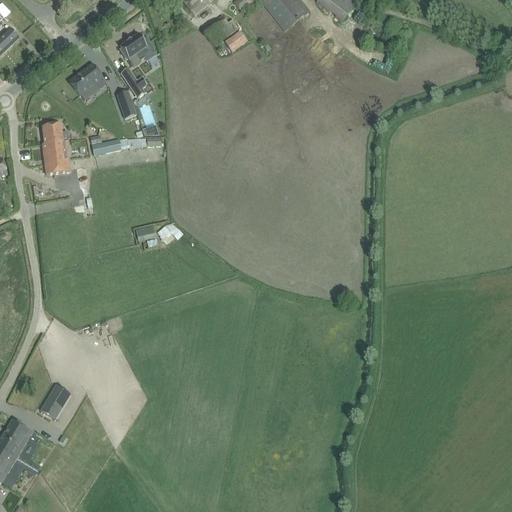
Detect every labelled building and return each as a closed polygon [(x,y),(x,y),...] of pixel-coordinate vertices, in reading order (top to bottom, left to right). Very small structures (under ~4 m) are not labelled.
[(194,16),(213,0),(182,0),(181,2),(194,16)] [(246,19),(260,8),(254,0),(238,0),(234,4),(246,19)] [(306,19),(310,17),(308,15),(309,14),(298,0),(258,0),(285,33),(305,17),(306,19)] [(342,24),(356,5),(350,0),(319,0),(316,4),(342,24)] [(228,24),(223,18),(204,31),(215,47),(238,30),(232,21),(228,24)] [(0,56),(19,39),(10,29),(0,38),(0,56)] [(240,33),(225,44),(232,53),(247,43),(240,33)] [(127,44),(120,49),(121,51),(120,51),(122,55),(124,57),(126,60),(128,60),(129,61),(136,56),(141,62),(145,59),(146,62),(156,55),(153,51),(154,50),(147,40),(142,42),(138,36),(131,41),(131,40),(130,41),(130,42),(128,43),(127,44)] [(92,66),(69,84),(79,98),(81,97),(89,91),(92,95),(93,96),(93,95),(96,93),(99,90),(99,91),(100,90),(106,85),(103,80),(92,66)] [(142,79),(137,83),(128,70),(121,75),(137,100),(145,95),(142,90),(147,87),(142,79)] [(129,92),(117,96),(125,120),(137,116),(129,92)] [(67,133),(62,133),(61,126),(42,128),(44,145),(63,143),(67,143),(69,142),(67,133)] [(156,128),(144,132),(145,139),(160,139),(156,128)] [(100,137),(90,139),(92,146),(102,144),(100,137)] [(125,140),(92,147),(94,157),(129,150),(127,140),(125,140)] [(161,140),(147,140),(147,148),(161,148),(161,144),(161,140)] [(45,166),(60,164),(60,161),(69,160),(67,143),(63,143),(44,145),(42,146),(45,166)] [(45,166),(46,176),(70,173),(69,160),(60,161),(60,164),(45,166)] [(170,234),(177,241),(183,236),(172,225),(167,227),(166,226),(157,234),(163,241),(170,234)] [(138,243),(156,239),(153,226),(135,231),(138,243)] [(71,396),(56,387),(40,412),(55,421),(71,396)] [(12,421),(0,441),(0,448),(17,459),(33,434),(12,421)] [(17,459),(0,448),(0,484),(1,485),(17,459)]
